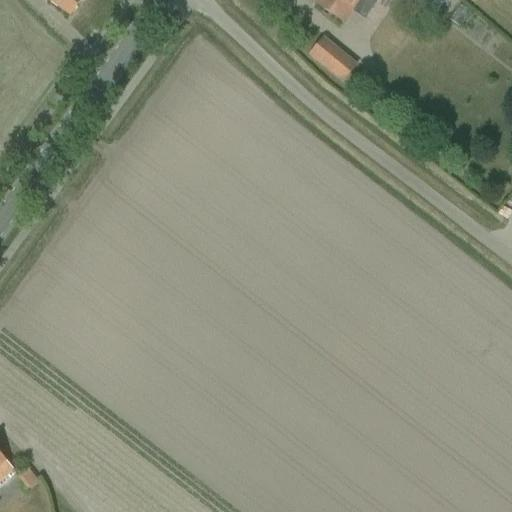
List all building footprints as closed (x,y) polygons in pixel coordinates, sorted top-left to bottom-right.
[(49,0),(48,2),(70,19),(83,0),(49,0)] [(319,0),(316,6),(343,25),(352,13),(358,17),(369,0),(319,0)] [(403,0),(433,20),(446,0),(403,0)] [(322,39),(306,59),(322,71),(337,52),(322,39)] [(0,489),(16,475),(0,456),(0,489)] [(28,472),(18,479),(27,491),(37,483),(28,472)]
